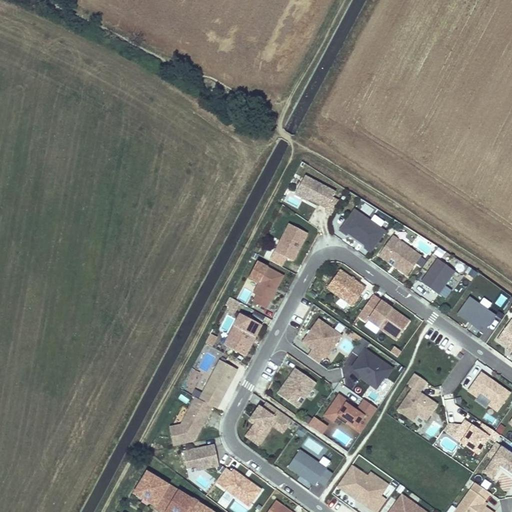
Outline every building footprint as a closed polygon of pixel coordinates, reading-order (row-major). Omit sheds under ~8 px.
[(324,214),(330,218),(338,204),(332,201),(335,195),(304,178),(295,195),(307,202),(325,212),(324,214)] [(295,195),(294,198),(306,204),(307,202),(295,195)] [(385,234),(354,212),(339,232),(347,238),(348,236),(365,248),(364,250),(370,255),(385,234)] [(371,219),(380,225),(384,220),(375,214),(371,219)] [(276,255),(292,263),(306,235),(290,227),(276,255)] [(378,257),(407,277),(420,258),(391,238),(378,257)] [(265,311),(283,278),(257,264),(248,281),(258,286),(253,296),(256,297),(253,305),(265,311)] [(435,300),(451,277),(434,265),(418,288),(435,300)] [(367,290),(340,270),(325,291),(353,310),(367,290)] [(372,297),(370,300),(378,306),(380,303),(372,297)] [(495,317),(469,299),(457,316),(483,334),(495,317)] [(396,342),(409,323),(380,303),(378,306),(370,300),(358,318),(366,324),(368,322),(396,342)] [(245,359),(262,326),(241,315),(224,348),(245,359)] [(511,322),(511,321),(497,341),(508,349),(511,352),(511,322)] [(319,366),(323,359),(325,360),(341,338),(318,322),(302,344),(312,351),(307,358),(319,366)] [(362,340),(352,354),(359,360),(352,370),(360,376),(361,380),(376,391),(384,379),(386,380),(392,371),(365,352),(369,346),(362,340)] [(390,354),(397,359),(401,354),(394,349),(390,354)] [(203,396),(220,405),(237,372),(220,363),(203,396)] [(318,384),(294,367),(276,393),(300,410),(318,384)] [(426,384),(414,375),(406,386),(413,391),(398,412),(413,423),(418,416),(427,421),(437,406),(419,394),(426,384)] [(498,413),(510,395),(482,375),(469,393),(477,399),(480,394),(492,403),(489,407),(498,413)] [(212,409),(217,411),(220,405),(203,396),(200,402),(212,409)] [(348,423),(363,433),(378,411),(364,402),(357,413),(347,406),(349,404),(339,397),(325,418),(334,425),(337,420),(346,426),(348,423)] [(168,432),(174,451),(194,446),(212,409),(200,402),(195,400),(180,429),(168,432)] [(272,428),(276,431),(285,418),(267,405),(262,411),(259,409),(253,418),(258,422),(255,427),(246,439),(259,447),(272,428)] [(249,423),(255,427),(258,422),(253,418),(249,423)] [(283,435),(292,422),(285,418),(276,431),(283,435)] [(313,420),(308,427),(316,432),(321,425),(313,420)] [(361,436),(363,433),(348,423),(346,426),(361,436)] [(478,456),(489,440),(496,444),(501,437),(483,425),(478,431),(466,423),(455,440),(478,456)] [(328,429),(321,425),(316,432),(322,437),(328,429)] [(454,430),(448,426),(444,432),(450,436),(454,430)] [(303,446),(318,456),(324,447),(308,437),(303,446)] [(511,455),(495,444),(488,454),(495,459),(485,473),(493,478),(501,466),(511,473),(511,455)] [(197,474),(220,468),(215,448),(184,456),(188,472),(196,470),(197,474)] [(319,484),(325,488),(333,477),(326,472),(327,471),(300,453),(288,469),(316,488),(319,484)] [(372,510),(380,498),(386,491),(369,479),(354,469),(340,488),(372,510)] [(233,475),(226,471),(216,485),(250,509),(261,492),(234,473),(233,475)] [(369,479),(386,491),(388,487),(372,475),(369,479)] [(149,476),(139,492),(144,496),(143,498),(155,506),(168,485),(156,478),(155,480),(149,476)] [(154,508),(160,511),(166,511),(178,492),(168,485),(155,506),(154,508)] [(489,511),(482,507),(490,495),(476,485),(457,511),(489,511)] [(187,497),(178,492),(166,511),(184,511),(191,502),(186,499),(187,497)] [(391,511),(423,511),(402,497),(391,511)] [(372,510),(374,511),(380,511),(387,503),(380,498),(372,510)] [(192,500),(191,502),(184,511),(193,511),(197,506),(199,503),(192,500)]
